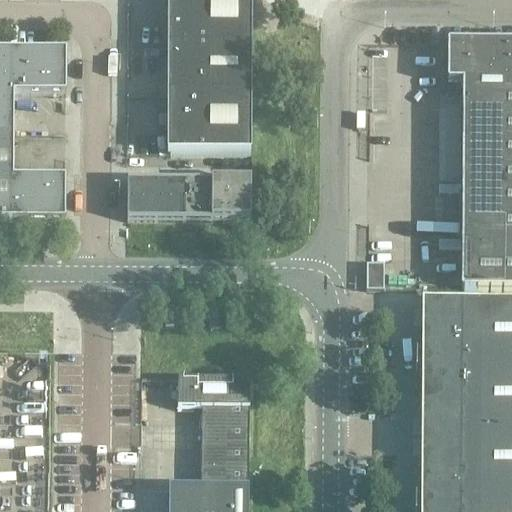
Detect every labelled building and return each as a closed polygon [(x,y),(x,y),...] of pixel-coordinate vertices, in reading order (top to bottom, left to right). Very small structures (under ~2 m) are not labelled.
[(251,0),(167,0),(167,51),(251,51),(251,0)] [(511,294),(511,48),(448,48),(448,87),(463,87),(462,294),(511,294)] [(251,99),(251,51),(167,51),(167,99),(251,99)] [(66,97),(66,54),(0,53),(0,138),(14,139),(14,97),(66,97)] [(251,159),(251,99),(167,99),(167,140),(167,159),(251,159)] [(0,224),(65,224),(65,181),(13,181),(14,139),(0,138),(0,224)] [(155,225),(155,184),(127,184),(127,225),(155,225)] [(183,225),(183,185),(155,184),(155,225),(183,225)] [(211,225),(211,185),(183,185),(183,225),(211,225)] [(250,225),(251,185),(211,185),(211,225),(250,225)] [(383,294),(383,268),(367,268),(367,294),(383,294)] [(511,511),(511,306),(463,307),(463,306),(422,306),(420,511),(511,511)] [(220,330),(221,316),(209,316),(209,330),(220,330)] [(248,493),(249,385),(177,384),(177,413),(201,413),(201,492),(248,493)] [(248,511),(248,493),(201,492),(168,492),(168,511),(248,511)]
